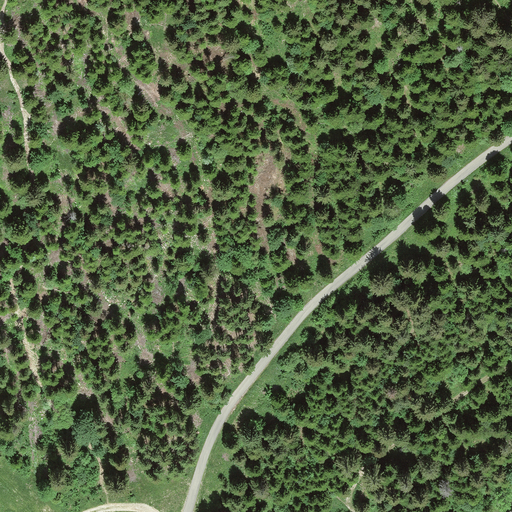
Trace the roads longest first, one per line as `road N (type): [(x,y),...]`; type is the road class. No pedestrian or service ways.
road 1 (unclassified): [(183,511),(228,409),(278,346),(328,290),(511,137)]
road 2 (track): [(511,366),(374,458),(351,491),(355,511)]
